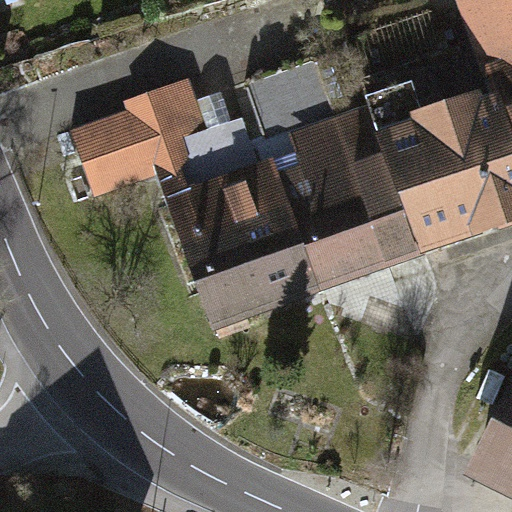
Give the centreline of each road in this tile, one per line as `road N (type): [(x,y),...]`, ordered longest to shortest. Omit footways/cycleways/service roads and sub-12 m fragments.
road 1 (unknown): [(396,511),(469,337),(511,294)]
road 2 (tertiary): [(102,398),(202,477),(281,511)]
road 3 (tertiary): [(0,231),(38,319),(102,398)]
